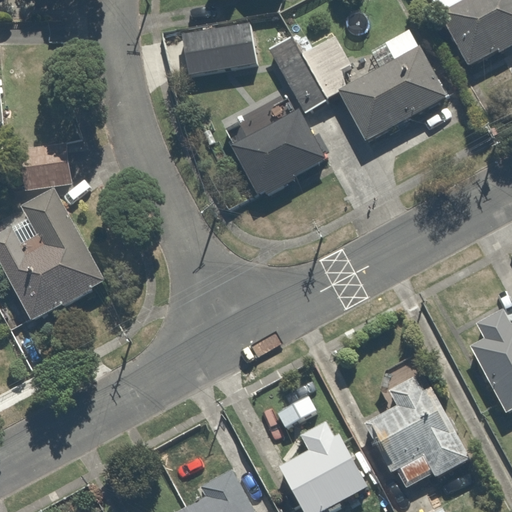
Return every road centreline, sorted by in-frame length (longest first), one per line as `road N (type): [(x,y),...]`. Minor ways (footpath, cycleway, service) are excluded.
road 1 (residential): [(231,337),(129,120),(114,0)]
road 2 (unclassified): [(511,187),(231,337)]
road 3 (unclassified): [(231,337),(0,465)]
